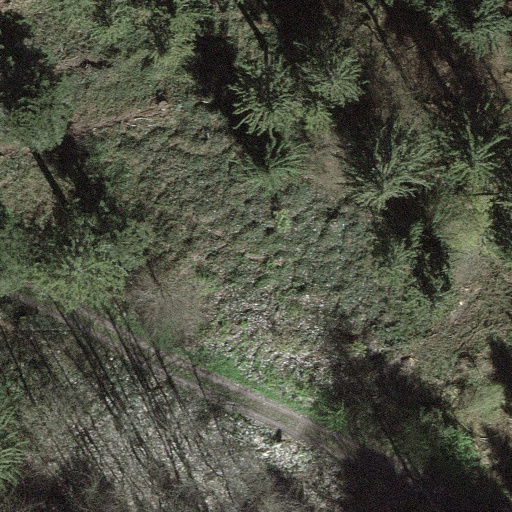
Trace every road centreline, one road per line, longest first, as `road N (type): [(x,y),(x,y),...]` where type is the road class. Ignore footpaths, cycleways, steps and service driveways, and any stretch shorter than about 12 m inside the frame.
road 1 (track): [(0,233),(237,340),(330,403),(511,487)]
road 2 (track): [(359,0),(378,41),(356,147),(297,277),(237,340)]
